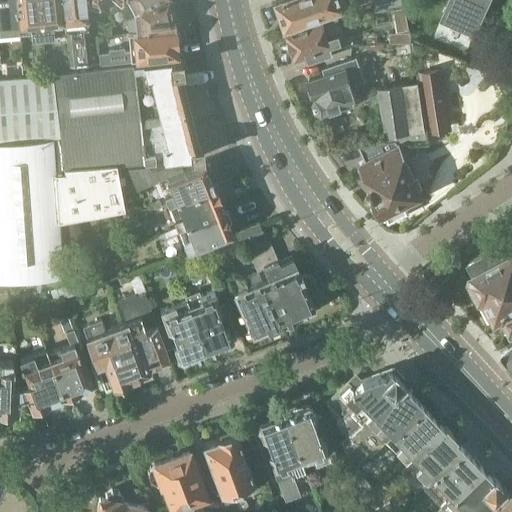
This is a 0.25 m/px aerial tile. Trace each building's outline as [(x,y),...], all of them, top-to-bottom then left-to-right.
[(0,0),(0,29),(19,28),(16,0),(0,0)] [(16,0),(19,28),(20,36),(32,34),(32,38),(44,37),(42,22),(40,22),(38,4),(42,1),(41,0),(16,0)] [(41,0),(42,1),(38,4),(40,22),(42,22),(44,37),(54,36),(54,32),(65,31),(62,0),(41,0)] [(62,0),(65,31),(69,67),(92,64),(88,28),(85,0),(62,0)] [(127,0),(136,12),(159,0),(127,0)] [(138,31),(176,27),(179,23),(178,17),(174,13),(172,1),(171,0),(159,0),(136,12),(138,31)] [(345,0),(278,0),(276,1),(286,28),(348,7),(345,0)] [(359,0),(361,8),(373,6),(374,10),(405,5),(404,0),(359,0)] [(449,0),(442,19),(475,33),(489,0),(449,0)] [(308,60),(318,57),(335,52),(333,45),(343,41),(341,34),(344,33),(338,16),(332,17),(323,21),(323,23),(289,33),(296,58),(306,55),(308,60)] [(111,27),(101,32),(102,36),(112,35),(111,27)] [(176,30),(176,27),(138,31),(133,32),(136,59),(179,55),(177,42),(180,40),(179,33),(176,30)] [(410,31),(389,32),(390,43),(411,42),(410,31)] [(325,73),(310,78),(317,97),(314,102),(317,111),(322,114),(358,101),(354,88),(358,87),(357,83),(366,79),(357,55),(323,67),(325,73)] [(45,56),(37,57),(38,73),(47,72),(46,61),(45,56)] [(0,279),(62,275),(60,249),(68,248),(58,219),(123,207),(116,163),(203,155),(202,145),(195,119),(189,96),(182,70),(181,59),(57,71),(47,72),(47,74),(2,78),(2,77),(0,77),(0,279)] [(4,59),(1,60),(2,74),(24,71),(23,62),(11,63),(11,59),(4,59)] [(46,61),(47,72),(57,71),(56,61),(46,61)] [(383,87),(379,88),(383,118),(386,138),(396,137),(400,142),(427,140),(418,82),(383,87)] [(449,121),(445,97),(425,100),(429,124),(449,121)] [(363,141),(362,141),(369,158),(364,161),(373,182),(371,183),(370,184),(370,185),(370,186),(369,186),(369,187),(369,188),(369,189),(370,190),(370,191),(370,192),(371,193),(372,194),(373,195),(374,196),(375,196),(376,196),(377,197),(383,211),(386,210),(389,219),(408,211),(403,200),(422,192),(401,144),(398,145),(397,143),(400,142),(396,137),(386,138),(387,141),(383,142),(364,144),(363,141)] [(159,179),(168,203),(213,184),(210,175),(212,171),(209,163),(204,161),(204,160),(183,168),(181,162),(157,164),(150,167),(149,164),(127,166),(136,188),(159,179)] [(177,226),(223,208),(219,199),(220,199),(222,196),(218,185),(213,184),(168,203),(177,226)] [(158,200),(150,203),(153,208),(158,208),(161,206),(158,200)] [(206,242),(230,233),(232,232),(228,223),(230,223),(231,220),(227,209),(223,208),(177,226),(186,250),(206,242)] [(72,255),(87,249),(77,220),(62,225),(72,255)] [(258,269),(280,320),(297,313),(301,315),(312,311),(311,310),(313,306),(314,306),(309,293),(314,291),(314,289),(316,286),(317,285),(312,275),(311,275),(307,274),(306,273),(301,275),(292,256),(279,262),(277,258),(276,258),(269,241),(265,241),(256,244),(253,237),(262,233),(259,225),(241,232),(245,241),(252,259),(257,270),(258,269)] [(230,233),(206,242),(210,255),(245,241),(241,232),(231,236),(230,233)] [(499,244),(469,260),(475,273),(470,276),(483,300),(486,298),(497,318),(499,317),(507,331),(511,328),(511,242),(511,241),(501,246),(499,244)] [(93,260),(75,267),(78,273),(95,266),(93,260)] [(267,325),(280,320),(258,269),(257,270),(243,276),(232,272),(226,275),(252,332),(253,332),(257,333),(257,334),(266,331),(265,330),(267,325)] [(128,273),(118,277),(123,290),(133,286),(128,273)] [(68,287),(54,292),(56,300),(71,295),(68,287)] [(189,304),(208,353),(218,349),(221,344),(229,341),(231,336),(227,325),(236,322),(227,299),(218,302),(213,289),(202,293),(200,289),(186,294),(189,304)] [(115,324),(133,375),(149,369),(148,367),(169,360),(144,291),(136,295),(134,292),(117,298),(125,321),(115,324)] [(195,358),(208,353),(189,304),(176,309),(174,304),(160,309),(168,329),(171,327),(173,331),(166,334),(171,347),(174,346),(178,357),(182,359),(191,356),(195,358)] [(128,376),(133,375),(115,324),(105,328),(102,320),(84,327),(87,334),(86,335),(96,362),(95,363),(104,386),(112,383),(112,384),(129,378),(128,376)] [(60,348),(47,352),(65,399),(69,400),(78,397),(80,391),(78,387),(88,383),(75,351),(81,349),(73,329),(65,332),(70,343),(60,347),(60,348)] [(511,346),(501,355),(511,367),(511,346)] [(18,368),(23,396),(26,395),(31,407),(46,401),(47,405),(48,406),(50,406),(54,406),(57,405),(59,404),(62,401),(64,399),(65,399),(47,352),(34,358),(33,354),(20,359),(23,367),(18,368)] [(0,410),(0,411),(1,409),(18,410),(18,396),(22,396),(23,396),(18,368),(12,369),(12,361),(0,360),(0,410)] [(336,421),(348,434),(348,435),(365,418),(401,382),(400,381),(402,380),(392,370),(390,371),(389,370),(382,375),(381,373),(361,380),(353,389),(349,385),(346,382),(326,401),(341,416),(336,421)] [(348,435),(348,434),(341,440),(354,470),(386,439),(385,438),(421,403),(401,382),(365,418),(348,435)] [(405,459),(441,425),(421,403),(385,438),(386,439),(405,459)] [(295,405),(282,410),(300,459),(313,454),(315,459),(330,454),(322,434),(319,435),(313,419),(316,418),(312,407),(308,404),(299,407),(295,405)] [(260,422),(258,427),(262,438),(265,436),(272,453),(268,454),(275,474),(285,501),(300,495),(294,477),(305,473),(300,459),(282,410),(270,415),(268,419),(260,422)] [(425,480),(461,446),(452,436),(454,434),(444,424),(442,426),(441,425),(405,459),(399,465),(410,476),(405,480),(415,491),(426,481),(425,480)] [(224,501),(256,489),(235,431),(203,443),(214,472),(208,474),(214,491),(220,489),(224,501)] [(425,480),(426,481),(438,494),(427,505),(433,511),(481,467),(461,446),(425,480)] [(190,500),(206,493),(189,448),(154,462),(151,464),(150,465),(148,467),(148,471),(147,471),(150,479),(151,479),(153,481),(154,482),(157,482),(160,482),(162,482),(172,506),(175,505),(177,511),(185,511),(193,509),(190,500)] [(433,511),(475,511),(501,487),(500,486),(502,485),(492,475),(491,477),(481,467),(433,511)] [(362,475),(354,483),(361,501),(374,489),(362,475)] [(378,499),(388,490),(381,482),(374,489),(361,501),(364,510),(377,498),(378,499)] [(502,486),(501,487),(475,511),(511,511),(511,489),(509,492),(502,486)] [(99,497),(96,511),(145,511),(146,508),(146,506),(121,501),(122,495),(118,489),(111,488),(105,492),(104,498),(99,497)]
